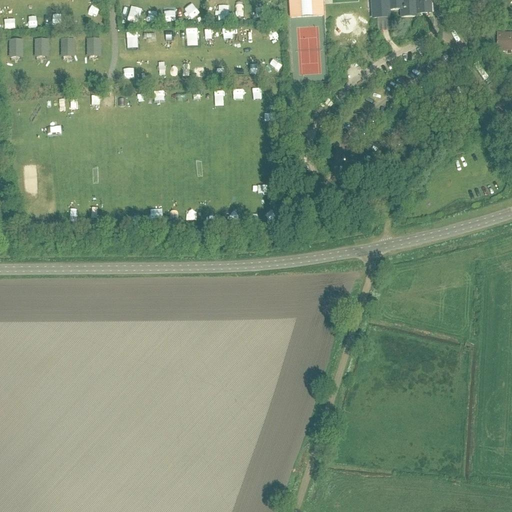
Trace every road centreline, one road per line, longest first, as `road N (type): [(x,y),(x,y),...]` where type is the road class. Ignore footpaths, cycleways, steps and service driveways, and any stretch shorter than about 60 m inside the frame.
road 1 (tertiary): [(380,246),(273,266),(0,270)]
road 2 (unclassified): [(293,511),(380,246)]
road 3 (tertiary): [(511,211),(380,246)]
